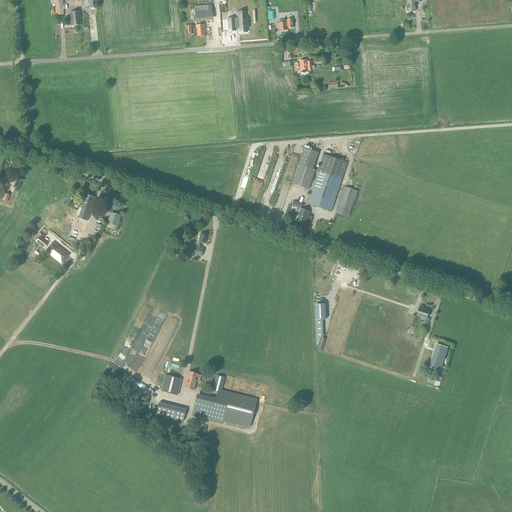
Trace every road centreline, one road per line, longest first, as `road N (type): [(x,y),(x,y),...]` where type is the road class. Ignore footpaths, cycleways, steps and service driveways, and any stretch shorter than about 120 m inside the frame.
road 1 (tertiary): [(511,307),(52,160),(30,143)]
road 2 (track): [(169,399),(106,358),(11,340)]
road 3 (unclassified): [(30,143),(15,0)]
road 4 (track): [(78,251),(0,354)]
